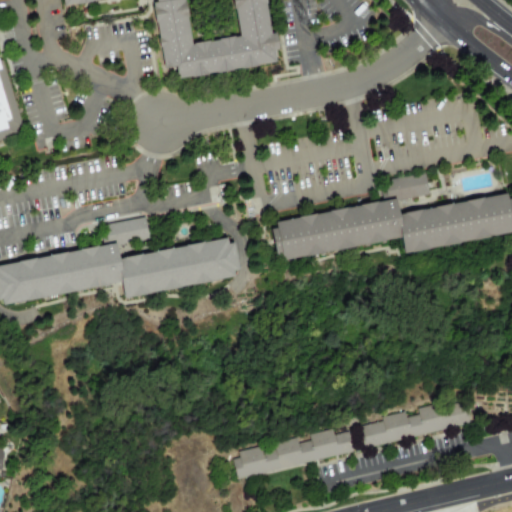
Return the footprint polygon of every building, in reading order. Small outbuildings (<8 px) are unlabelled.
[(57,0),(267,0),(278,66),(162,88),(148,0),(125,0),(59,12),(57,0)] [(0,64),(3,64),(20,124),(14,126),(16,135),(0,139),(0,64)] [(390,201),(386,179),(424,171),(428,194),(390,201)] [(282,257),(276,259),(270,230),(277,229),(276,224),(385,203),(398,200),(401,216),(507,196),(508,201),(511,200),(511,234),(408,255),(405,239),(283,263),(282,257)] [(108,246),(103,223),(142,216),(146,238),(108,246)] [(4,302),(0,302),(0,267),(107,247),(119,244),(123,261),(228,240),(229,245),(235,244),(240,273),(235,274),(236,279),(130,299),(127,283),(5,307),(4,302)] [(368,451),(363,429),(385,423),(385,420),(407,415),(408,418),(418,415),(417,412),(439,407),(440,410),(464,404),(470,426),(368,451)] [(350,432),(355,454),(237,483),(231,461),(241,459),(241,455),(264,450),(265,453),(276,450),(275,447),(299,441),(300,444),(311,441),(310,438),(334,432),(335,436),(350,432)]
